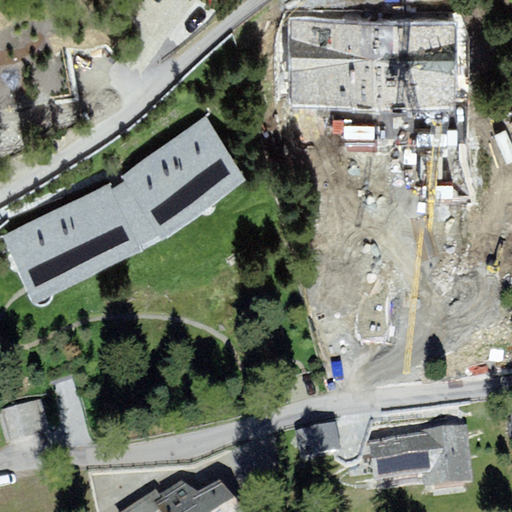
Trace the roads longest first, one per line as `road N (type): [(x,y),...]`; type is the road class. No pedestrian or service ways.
road 1 (residential): [(0,464),(204,446),(371,401),(511,385)]
road 2 (residential): [(0,198),(90,141),(261,0)]
